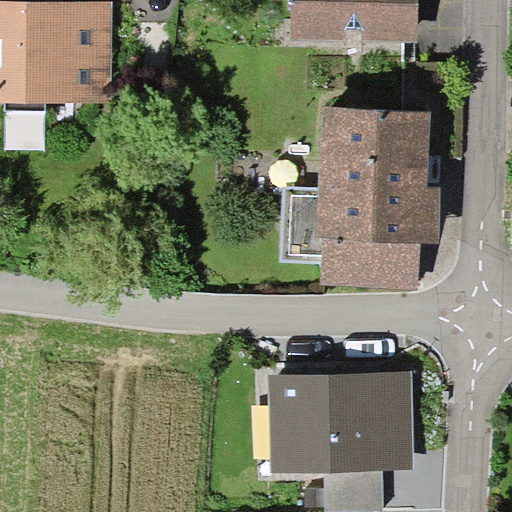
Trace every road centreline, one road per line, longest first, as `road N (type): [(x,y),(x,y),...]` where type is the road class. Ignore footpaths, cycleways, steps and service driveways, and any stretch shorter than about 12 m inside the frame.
road 1 (residential): [(0,287),(207,310),(479,314)]
road 2 (residential): [(479,314),(487,0)]
road 3 (residential): [(468,511),(479,314)]
